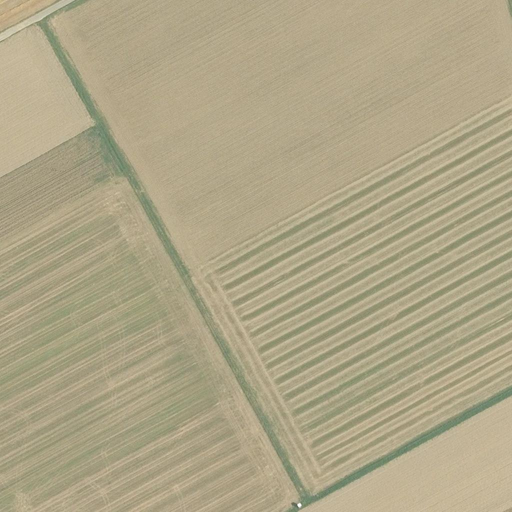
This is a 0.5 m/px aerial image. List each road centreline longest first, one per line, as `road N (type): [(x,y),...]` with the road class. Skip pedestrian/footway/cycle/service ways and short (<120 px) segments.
road 1 (track): [(306,506),(40,17)]
road 2 (track): [(511,393),(296,511)]
